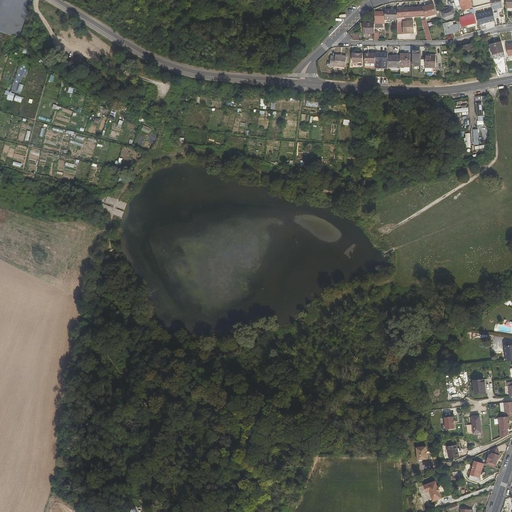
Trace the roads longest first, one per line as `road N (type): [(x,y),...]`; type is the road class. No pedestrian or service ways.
road 1 (track): [(380,281),(247,344),(173,351),(148,337),(112,261),(114,216),(131,183),(165,160),(203,159),(328,187),(394,228),(493,162),(495,82)]
road 2 (primary): [(52,0),(185,72),(299,83)]
road 3 (track): [(157,511),(147,416),(109,360),(102,333),(120,280)]
road 4 (primary): [(299,83),(422,91),(511,79)]
road 5 (residential): [(511,27),(446,42),(330,43)]
road 6 (unknown): [(39,0),(43,20),(65,43),(155,93)]
